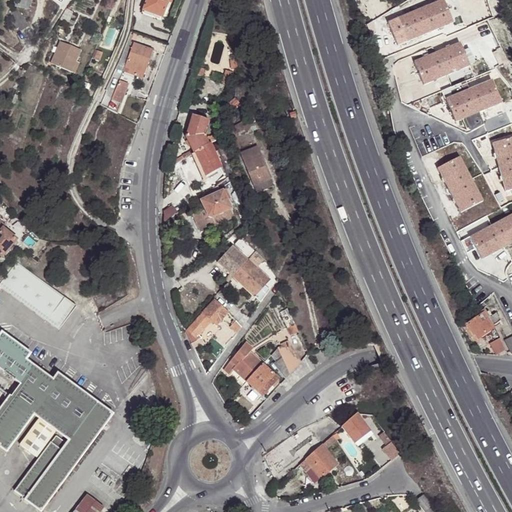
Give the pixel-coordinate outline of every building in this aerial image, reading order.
[(30,0),(13,0),(12,6),(28,10),(30,0)] [(171,0),(145,0),(142,10),(162,18),(168,2),(170,3),(171,0)] [(454,25),(443,0),(396,21),(406,45),(454,25)] [(59,19),(64,21),(67,23),(72,12),(69,10),(71,8),(68,6),(66,8),(59,19)] [(19,13),(13,17),(21,30),(28,26),(19,13)] [(135,70),(134,75),(142,78),(153,50),(128,41),(118,64),(125,67),(135,70)] [(51,64),(70,72),(75,62),(80,50),(60,42),(51,64)] [(470,68),(459,43),(412,64),(423,89),(470,68)] [(234,60),(231,61),(232,71),(239,69),(238,60),(234,60)] [(75,62),(70,72),(74,74),(78,63),(75,62)] [(124,71),(134,75),(135,70),(125,67),(124,70),(124,71)] [(235,74),(228,72),(224,84),(224,85),(230,87),(235,74)] [(111,100),(121,104),(128,84),(119,81),(111,100)] [(502,106),(491,81),(444,102),(455,126),(502,106)] [(108,109),(117,114),(121,104),(111,100),(108,109)] [(10,109),(7,107),(2,118),(9,121),(12,113),(9,111),(10,109)] [(219,169),(208,144),(204,135),(209,121),(193,116),(186,137),(193,153),(204,177),(213,172),(219,169)] [(511,139),(490,145),(502,194),(511,191),(511,139)] [(238,154),(253,186),(269,178),(254,146),(238,154)] [(204,177),(193,153),(187,157),(198,181),(204,177)] [(182,159),(168,168),(170,173),(185,164),(182,159)] [(459,159),(434,172),(457,216),(482,202),(459,159)] [(222,195),(199,205),(202,212),(208,223),(231,212),(222,195)] [(235,219),(231,212),(208,223),(202,212),(191,217),(198,232),(220,222),(221,225),(235,219)] [(511,215),(468,239),(480,263),(511,245),(511,215)] [(0,255),(2,257),(16,240),(0,226),(0,255)] [(216,265),(257,302),(267,291),(262,286),(267,280),(254,269),(262,261),(254,253),(246,262),(230,248),(216,265)] [(17,263),(0,284),(0,287),(46,322),(65,298),(17,263)] [(226,285),(221,289),(226,294),(230,289),(226,285)] [(215,326),(227,313),(217,303),(213,300),(201,313),(209,321),(215,326)] [(293,324),(286,308),(283,310),(290,325),(293,324)] [(290,325),(283,310),(279,312),(285,327),(290,325)] [(470,312),(466,316),(470,323),(478,317),(473,310),(470,312)] [(233,320),(241,328),(246,320),(238,311),(231,317),(233,320)] [(200,332),(209,321),(201,313),(185,331),(193,339),(200,332)] [(478,317),(470,323),(466,325),(476,340),(492,330),(482,315),(478,317)] [(236,334),(241,328),(233,320),(228,327),(236,334)] [(193,339),(185,331),(184,332),(190,344),(195,341),(193,339)] [(41,511),(113,414),(58,373),(53,380),(26,360),(31,353),(2,332),(0,334),(0,389),(8,396),(0,407),(0,447),(7,452),(34,415),(39,419),(20,444),(37,457),(56,431),(69,440),(65,445),(62,442),(57,448),(50,443),(21,481),(18,479),(18,478),(9,471),(6,475),(19,485),(14,491),(25,499),(24,500),(41,511)] [(202,338),(200,332),(193,339),(195,341),(202,338)] [(510,355),(511,353),(511,337),(500,343),(505,353),(510,355)] [(190,344),(193,351),(205,346),(202,338),(195,341),(190,344)] [(288,374),(300,361),(287,342),(275,349),(282,362),(288,374)] [(337,357),(345,353),(340,343),(333,347),(337,357)] [(239,362),(247,354),(250,349),(243,344),(223,370),(228,375),(232,370),(239,362)] [(282,362),(275,349),(270,355),(277,364),(282,362)] [(232,370),(245,382),(261,365),(247,354),(239,362),(232,370)] [(284,379),(288,374),(282,362),(277,364),(284,379)] [(261,365),(245,382),(253,389),(258,394),(272,376),(261,365)] [(276,379),(272,376),(258,394),(261,396),(270,386),(276,379)] [(258,394),(253,389),(250,392),(254,395),(255,394),(256,396),(254,398),(256,401),(261,396),(258,394)] [(357,412),(343,425),(341,426),(355,443),(370,429),(357,412)] [(370,429),(355,443),(358,446),(373,433),(370,429)] [(326,449),(337,439),(333,434),(322,444),(326,449)] [(388,448),(395,458),(401,452),(393,443),(388,448)] [(322,444),(305,459),(312,467),(320,479),(337,464),(326,449),(322,444)] [(305,459),(300,463),(306,472),(312,467),(305,459)] [(312,467),(306,472),(314,484),(320,479),(312,467)] [(102,511),(104,509),(87,496),(75,511),(102,511)] [(424,496),(417,502),(424,511),(426,511),(433,507),(424,496)]
